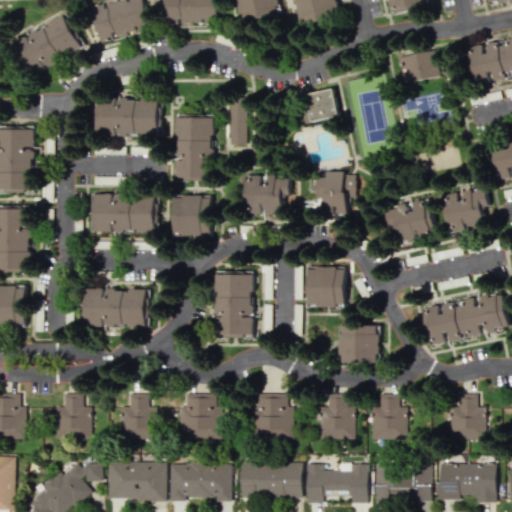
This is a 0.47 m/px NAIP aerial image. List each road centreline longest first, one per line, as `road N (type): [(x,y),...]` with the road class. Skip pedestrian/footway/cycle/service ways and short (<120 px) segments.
road 1 (residential): [(0,106),(66,102),(97,75),(185,49),(285,70),(310,66),(365,36),(511,20),(504,366),(418,367),(357,255),(294,243),(241,242),(193,265),(194,286),(162,344),(105,357)]
road 2 (residential): [(162,344),(182,365),(212,375),(256,355),(327,378),(392,377),(418,367)]
road 3 (residential): [(66,102),(64,255)]
road 4 (residential): [(64,255),(193,265)]
